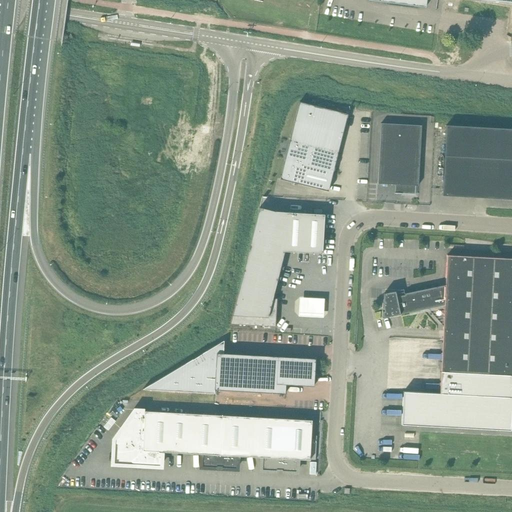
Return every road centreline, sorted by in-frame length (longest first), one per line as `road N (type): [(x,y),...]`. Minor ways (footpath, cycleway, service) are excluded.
road 1 (unclassified): [(511,489),(357,482),(343,476),(332,454),(345,244),(353,225),(369,219),(511,228)]
road 2 (motorway): [(15,511),(29,453),(54,410),(91,373),(172,324),(202,289),(255,44)]
road 3 (motorway): [(237,41),(223,165),(205,238),(184,279),(147,305),(100,309),(45,271),(23,152)]
road 4 (motorway): [(0,491),(23,152)]
road 5 (tertiary): [(511,83),(255,44)]
road 6 (tertiary): [(0,4),(237,41)]
road 7 (unknown): [(491,48),(474,24),(344,0)]
road 8 (motorway): [(23,152),(40,0)]
